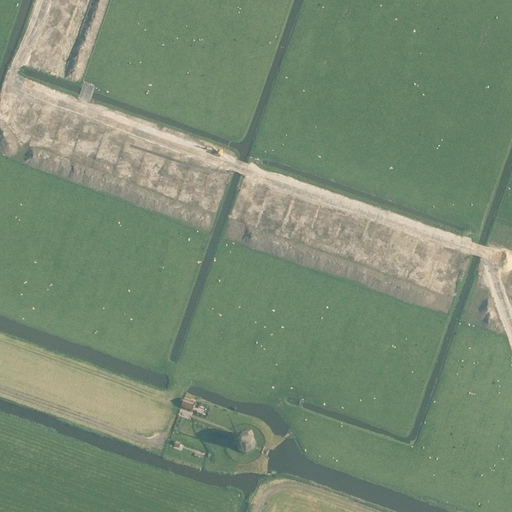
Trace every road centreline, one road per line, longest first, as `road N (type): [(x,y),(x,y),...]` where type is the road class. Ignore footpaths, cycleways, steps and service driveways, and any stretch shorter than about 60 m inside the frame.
road 1 (track): [(0,339),(164,401),(180,375)]
road 2 (track): [(166,434),(155,443),(0,387)]
